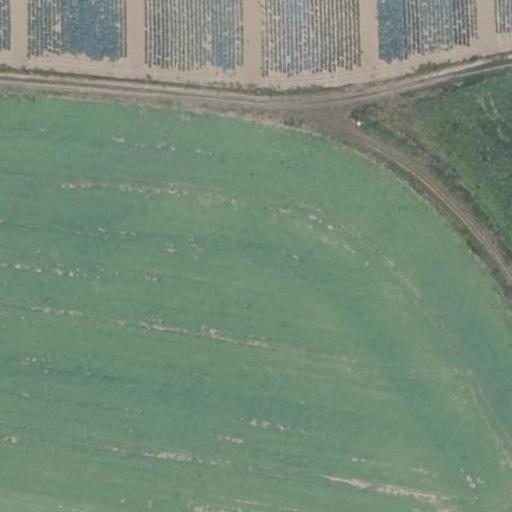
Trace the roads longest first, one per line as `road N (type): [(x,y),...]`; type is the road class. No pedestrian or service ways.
road 1 (track): [(0,79),(301,105),(511,58)]
road 2 (track): [(511,285),(409,171),(301,105)]
